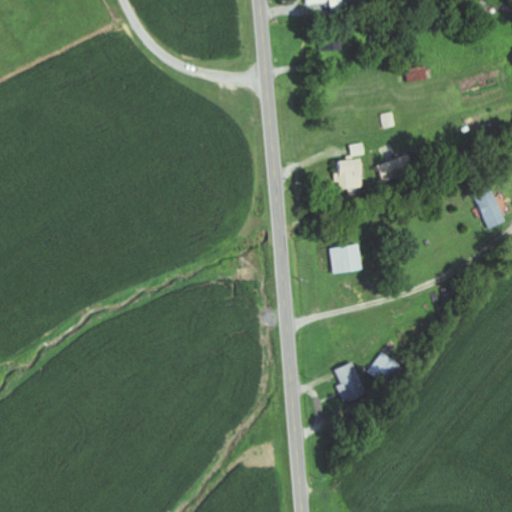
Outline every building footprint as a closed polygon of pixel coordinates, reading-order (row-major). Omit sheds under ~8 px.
[(328,0),(329,9),(349,8),(348,0),(328,0)] [(425,80),(424,67),(405,69),(406,82),(425,80)] [(383,128),(394,126),(392,112),(381,114),(383,128)] [(350,156),(362,155),(361,144),(349,145),(350,156)] [(335,161),(336,189),(360,189),(359,161),(335,161)] [(505,222),(487,183),(470,191),(488,230),(505,222)] [(331,275),(361,270),(356,244),(327,249),(331,275)] [(393,366),(382,355),(365,372),(377,383),(393,366)] [(333,370),(339,385),(335,386),(341,398),(362,388),(351,362),(333,370)]
